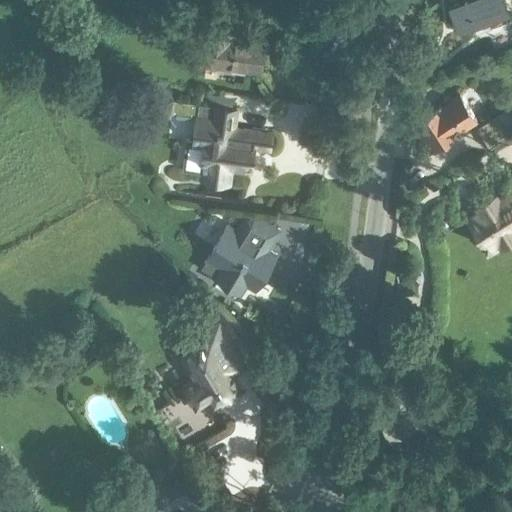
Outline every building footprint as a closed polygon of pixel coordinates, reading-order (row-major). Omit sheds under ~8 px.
[(500,24),(499,0),(445,0),(446,24),(500,24)] [(218,64),(218,66),(260,72),(264,41),(236,37),(238,18),(201,13),(198,42),(212,44),(211,58),(218,64)] [(428,150),(478,119),(461,93),(412,124),(428,150)] [(145,95),(143,112),(171,116),(171,115),(171,113),(176,114),(175,116),(192,118),(192,116),(195,116),(192,139),(186,138),(182,169),(199,171),(198,178),(231,182),(234,167),(249,169),(252,146),(269,148),(271,134),(236,129),(239,107),(213,103),(213,104),(145,95)] [(511,102),(486,119),(500,142),(511,134),(511,102)] [(511,188),(511,189),(498,197),(495,191),(477,203),(480,207),(467,215),(486,246),(490,252),(502,244),(511,239),(511,238),(511,188)] [(204,258),(206,259),(220,267),(214,275),(213,277),(241,294),(247,284),(256,290),(278,254),(268,248),(280,229),(247,209),(236,228),(235,228),(226,223),(204,258)] [(219,321),(194,335),(199,344),(183,353),(196,376),(184,383),(197,406),(210,398),(214,406),(241,390),(232,373),(245,365),(219,321)] [(283,396),(278,387),(270,392),(275,401),(283,396)] [(137,484),(119,494),(129,511),(151,511),(153,511),(137,484)]
